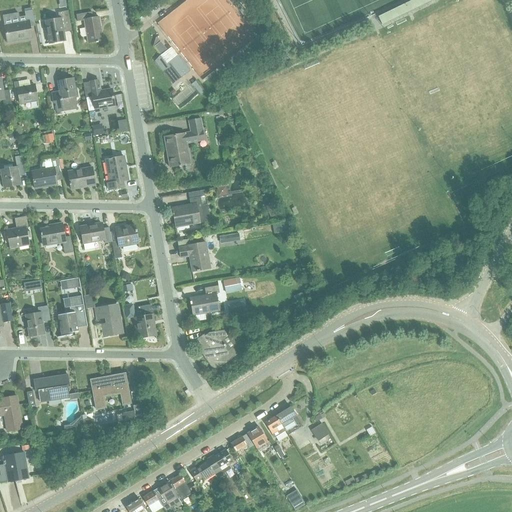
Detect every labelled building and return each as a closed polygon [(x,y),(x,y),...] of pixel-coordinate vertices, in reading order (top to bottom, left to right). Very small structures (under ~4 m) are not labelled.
[(236,0),(231,0),(231,1),(243,15),(246,13),(236,0)] [(408,0),(380,13),(384,22),(433,0),(408,0)] [(3,17),(5,26),(4,26),(7,42),(22,39),(22,41),(32,39),(30,28),(35,27),(32,11),(25,13),(25,17),(19,18),(19,14),(3,17)] [(63,31),(71,29),(67,11),(58,13),(59,20),(45,23),(49,44),(65,41),(63,31)] [(84,21),(88,44),(103,41),(98,17),(92,19),(91,13),(76,16),(77,23),(84,21)] [(161,54),(169,47),(162,38),(154,45),(161,54)] [(155,62),(172,84),(189,71),(171,48),(161,56),(155,62)] [(0,100),(3,101),(4,105),(11,104),(9,91),(3,92),(1,78),(0,78),(0,100)] [(72,80),(59,82),(61,92),(53,94),(55,104),(57,104),(58,113),(64,112),(64,108),(77,106),(72,80)] [(197,80),(192,84),(201,93),(206,90),(197,80)] [(98,81),(83,84),(86,99),(93,98),(96,112),(100,112),(99,109),(115,106),(112,90),(100,92),(98,81)] [(17,89),(19,104),(36,101),(34,86),(19,88),(18,82),(13,83),(14,89),(17,89)] [(175,97),(180,104),(186,100),(181,92),(175,97)] [(191,133),(185,134),(164,137),(170,168),(190,164),(187,144),(204,141),(202,131),(200,119),(189,121),(191,133)] [(8,123),(1,124),(3,132),(10,131),(8,123)] [(100,125),(93,126),(94,136),(102,134),(100,125)] [(53,143),(52,140),(51,135),(50,135),(44,137),(46,144),(53,143)] [(18,177),(24,176),(20,156),(14,157),(16,168),(18,177)] [(123,166),(126,166),(124,157),(106,161),(110,183),(107,184),(109,191),(125,187),(124,181),(126,181),(123,166)] [(54,175),(61,174),(58,158),(50,159),(52,168),(32,171),(35,189),(56,185),(54,175)] [(67,172),(70,190),(95,185),(92,167),(67,172)] [(1,171),(4,189),(20,186),(18,177),(16,168),(1,171)] [(215,180),(216,188),(228,185),(227,178),(215,180)] [(205,223),(203,213),(200,197),(189,199),(191,208),(182,210),(181,208),(172,209),(175,229),(205,223)] [(15,219),(16,229),(8,230),(11,248),(28,245),(25,228),(28,228),(27,217),(15,219)] [(279,221),(269,220),(267,228),(278,229),(279,221)] [(40,231),(40,234),(40,235),(40,237),(41,237),(43,247),(62,243),(64,255),(72,253),(69,237),(64,238),(61,225),(52,226),(52,228),(40,231)] [(105,244),(112,243),(109,228),(102,229),(101,225),(80,228),(83,244),(104,241),(105,244)] [(112,243),(115,260),(121,258),(120,248),(138,244),(135,227),(122,229),(122,228),(115,229),(117,242),(112,243)] [(220,244),(240,241),(238,234),(219,237),(220,244)] [(190,262),(192,273),(210,270),(205,242),(186,246),(187,247),(179,249),(180,258),(189,256),(190,262)] [(94,251),(96,267),(104,266),(103,250),(94,251)] [(123,273),(121,278),(128,281),(131,276),(123,273)] [(65,290),(79,288),(78,278),(63,281),(65,290)] [(226,294),(242,291),(239,278),(223,281),(226,294)] [(41,280),(31,282),(32,288),(42,286),(41,280)] [(132,285),(121,286),(122,293),(133,291),(132,285)] [(216,294),(219,294),(218,286),(204,289),(205,296),(190,299),(193,316),(219,311),(216,294)] [(85,297),(87,309),(95,308),(92,295),(85,297)] [(85,315),(84,313),(81,296),(67,299),(69,308),(69,311),(70,314),(57,316),(61,337),(72,335),(71,333),(78,332),(76,321),(85,319),(85,315)] [(227,304),(229,312),(229,315),(230,315),(231,319),(243,318),(242,312),(245,312),(244,301),(227,304)] [(0,322),(3,322),(3,323),(7,322),(12,321),(13,321),(10,303),(0,305),(0,322)] [(124,306),(126,319),(135,318),(133,305),(124,306)] [(37,308),(38,312),(38,314),(26,316),(29,337),(44,334),(42,322),(50,321),(47,306),(37,308)] [(121,333),(118,312),(116,306),(94,310),(96,320),(105,319),(106,324),(102,325),(104,336),(121,333)] [(137,308),(138,312),(139,315),(144,314),(145,319),(135,320),(138,338),(155,335),(150,306),(137,308)] [(231,337),(228,337),(224,330),(209,333),(198,342),(202,347),(200,349),(206,357),(204,358),(214,372),(238,355),(233,348),(235,346),(236,343),(235,340),(234,338),(231,337)] [(122,406),(130,404),(124,374),(90,380),(96,410),(105,409),(103,397),(120,394),(122,406)] [(69,384),(67,375),(34,380),(35,392),(38,391),(40,403),(69,398),(69,395),(67,384),(69,384)] [(32,391),(26,392),(29,406),(35,405),(33,391),(32,391)] [(0,412),(4,412),(7,432),(22,429),(17,397),(1,399),(1,401),(0,400),(0,412)] [(133,406),(135,420),(143,419),(141,405),(133,406)] [(276,416),(281,424),(285,430),(288,436),(302,427),(296,416),(290,407),(276,416)] [(135,420),(133,412),(121,414),(123,422),(135,420)] [(322,419),(320,414),(314,419),(316,422),(322,419)] [(70,425),(64,426),(65,432),(84,429),(82,416),(70,425)] [(82,416),(84,429),(93,427),(92,422),(87,419),(83,420),(82,416)] [(276,416),(265,423),(272,434),(277,431),(279,434),(285,430),(281,424),(276,416)] [(329,435),(322,424),(311,430),(318,441),(329,435)] [(374,424),(368,427),(371,436),(378,433),(374,424)] [(258,427),(247,434),(254,445),(256,449),(267,442),(258,427)] [(254,445),(247,434),(230,444),(235,452),(247,445),(249,449),(254,445)] [(228,466),(226,463),(232,460),(225,450),(219,453),(220,454),(214,457),(212,457),(211,459),(209,458),(208,461),(207,462),(214,475),(228,466)] [(4,457),(8,483),(29,479),(24,454),(4,457)] [(214,475),(207,462),(196,469),(196,467),(189,471),(196,482),(202,478),(202,479),(204,481),(214,475)] [(192,494),(185,483),(180,474),(170,480),(182,500),(192,494)] [(157,497),(158,500),(162,507),(177,498),(168,482),(158,488),(161,495),(157,497)] [(143,497),(148,506),(158,500),(157,497),(153,491),(143,497)] [(298,493),(288,500),(292,507),(303,500),(298,493)] [(126,507),(128,511),(138,511),(145,508),(139,499),(126,507)]
